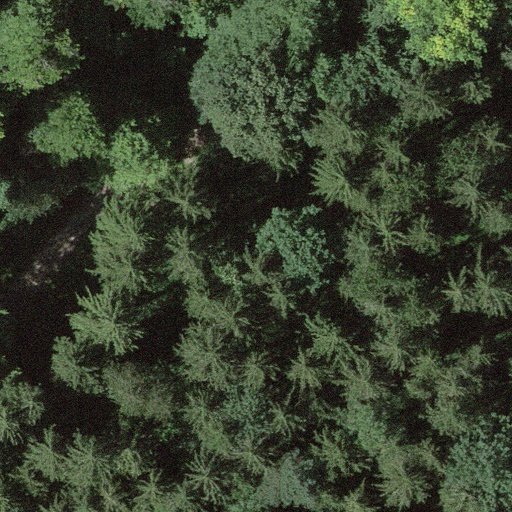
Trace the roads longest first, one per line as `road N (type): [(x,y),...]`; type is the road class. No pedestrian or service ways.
road 1 (track): [(452,0),(152,153)]
road 2 (track): [(152,153),(96,189),(0,301)]
